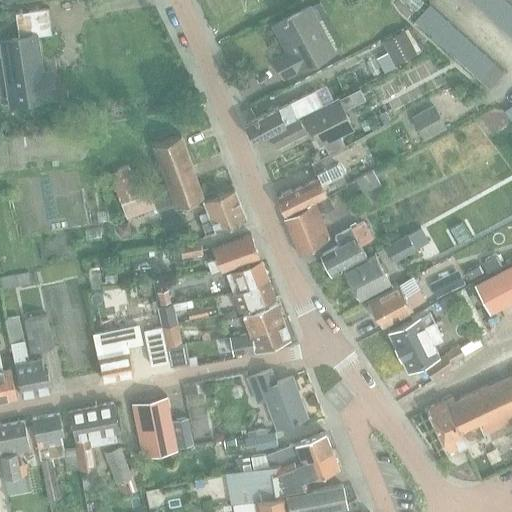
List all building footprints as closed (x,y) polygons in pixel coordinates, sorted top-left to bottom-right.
[(486,11),(496,0),(479,0),(477,3),(486,11)] [(495,20),(511,3),(507,0),(496,0),(486,11),(495,20)] [(505,28),(511,20),(511,4),(511,3),(495,20),(505,28)] [(297,67),(298,70),(333,51),(308,5),(274,24),(288,51),(274,58),(283,75),(297,67)] [(424,30),(438,13),(429,5),(425,8),(414,21),(424,30)] [(50,70),(42,72),(36,35),(51,32),(47,7),(15,12),(19,37),(0,40),(11,104),(54,96),(50,70)] [(433,38),(448,21),(438,13),(424,30),(433,38)] [(442,46),(457,29),(448,21),(433,38),(442,46)] [(383,40),(395,63),(418,51),(405,28),(383,40)] [(452,54),(466,38),(457,29),(442,46),(452,54)] [(461,63),(476,46),(466,38),(452,54),(461,63)] [(471,71),(485,54),(476,46),(461,63),(471,71)] [(480,79),(495,63),(485,54),(471,71),(480,79)] [(495,63),(480,79),(490,88),(504,71),(495,63)] [(246,122),(254,141),(255,141),(255,140),(270,133),(299,117),(305,114),(322,105),(314,91),(291,103),(279,108),(278,106),(262,114),(246,122)] [(187,97),(191,111),(202,107),(197,93),(187,97)] [(305,114),(320,145),(353,129),(337,98),(322,105),(305,114)] [(433,105),(411,117),(424,139),(445,127),(433,105)] [(307,133),(299,117),(270,133),(277,147),(307,133)] [(175,203),(176,205),(203,196),(181,134),(153,144),(168,186),(140,196),(129,165),(109,173),(126,218),(156,207),(157,211),(175,203)] [(362,159),(344,168),(350,180),(368,171),(362,159)] [(355,179),(363,193),(380,183),(372,169),(355,179)] [(276,197),(285,214),(346,184),(341,175),(322,184),(318,177),(276,197)] [(201,222),(206,234),(244,219),(233,189),(203,200),(210,218),(201,222)] [(332,207),(328,196),(317,201),(321,212),(332,207)] [(284,216),(298,253),(328,238),(314,202),(284,216)] [(459,234),(470,230),(463,212),(452,216),(459,234)] [(321,254),(332,274),(366,256),(360,245),(372,238),(363,221),(334,237),(339,245),(321,254)] [(385,247),(393,261),(428,240),(420,227),(385,247)] [(220,269),(221,270),(259,256),(251,233),(212,247),(216,257),(206,260),(210,273),(220,269)] [(180,243),(183,256),(203,252),(200,239),(180,243)] [(344,270),(359,298),(390,281),(375,254),(344,270)] [(235,270),(226,274),(233,292),(242,289),(268,279),(261,261),(261,260),(260,261),(235,270)] [(511,264),(473,285),(488,314),(511,301),(511,264)] [(425,285),(431,299),(464,282),(458,268),(425,285)] [(0,276),(0,277),(2,288),(30,283),(28,271),(0,276)] [(233,292),(231,293),(238,311),(249,307),(275,297),(268,279),(233,292)] [(414,292),(404,297),(398,286),(369,302),(381,324),(411,309),(410,307),(420,302),(414,292)] [(454,291),(478,334),(487,329),(462,287),(454,291)] [(249,333),(283,320),(276,301),(242,314),(249,333)] [(24,319),(31,352),(53,348),(47,314),(24,319)] [(24,339),(23,339),(19,316),(6,319),(21,395),(51,389),(47,369),(44,370),(42,357),(26,360),(24,355),(27,354),(24,339)] [(433,322),(424,326),(419,316),(388,331),(407,369),(437,354),(432,343),(441,338),(433,322)] [(128,343),(112,346),(107,320),(91,323),(102,379),(133,373),(129,354),(130,354),(128,343)] [(234,336),(229,337),(232,354),(254,350),(254,351),(290,338),(283,320),(249,333),(234,336)] [(176,324),(163,327),(166,344),(178,342),(180,341),(176,324)] [(185,345),(179,346),(178,342),(166,344),(171,364),(189,360),(185,345)] [(424,368),(432,379),(453,364),(451,362),(464,353),(457,344),(445,352),(446,353),(424,368)] [(155,348),(159,368),(169,366),(165,346),(155,348)] [(2,369),(0,362),(0,399),(16,396),(10,367),(2,369)] [(292,374),(276,381),(271,367),(247,376),(257,401),(266,398),(276,427),(307,416),(292,374)] [(511,419),(511,373),(447,405),(444,399),(427,407),(448,451),(511,419)] [(166,395),(132,402),(142,455),(177,448),(166,395)] [(97,405),(69,410),(76,448),(75,448),(79,467),(80,467),(80,469),(96,466),(92,445),(116,440),(115,431),(118,431),(112,402),(97,405)] [(79,467),(75,448),(64,450),(61,435),(64,435),(60,413),(32,418),(48,499),(61,496),(53,457),(63,455),(65,470),(79,467)] [(192,444),(187,416),(172,419),(178,447),(192,444)] [(0,424),(0,455),(8,495),(19,492),(16,477),(21,476),(16,453),(30,450),(24,420),(0,424)] [(256,444),(257,448),(277,444),(275,431),(245,437),(247,446),(256,444)] [(264,453),(250,455),(253,468),(269,465),(279,463),(279,464),(293,459),(294,464),(305,460),(332,449),(325,431),(294,443),(265,454),(264,453)] [(218,442),(192,448),(195,461),(221,456),(218,442)] [(103,452),(116,483),(132,477),(119,445),(103,452)] [(253,468),(226,473),(231,504),(233,503),(254,499),(285,494),(282,476),(296,471),(297,475),(302,474),(304,478),(311,475),(312,478),(339,467),(332,449),(305,460),(294,464),(293,459),(279,464),(279,463),(269,465),(253,468)] [(254,499),(233,503),(234,511),(297,511),(313,509),(344,504),(341,484),(326,486),(285,494),(254,499)]
